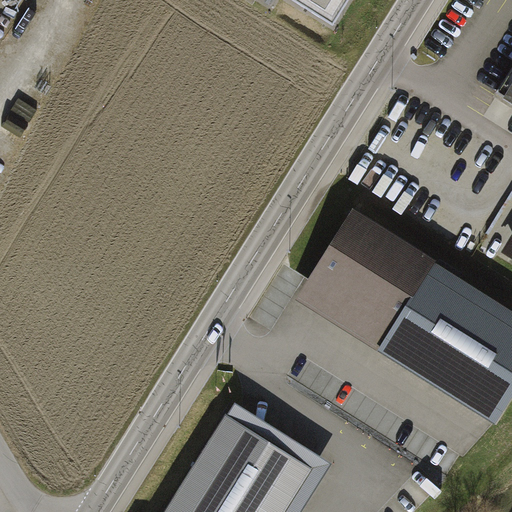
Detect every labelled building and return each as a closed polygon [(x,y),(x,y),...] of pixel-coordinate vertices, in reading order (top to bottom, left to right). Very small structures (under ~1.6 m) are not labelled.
[(349,0),(290,0),(334,26),(349,0)] [(511,73),(496,100),(511,110),(511,73)] [(511,398),(511,317),(352,215),(310,280),(295,304),(491,430),(511,398)] [(511,238),(500,257),(511,265),(511,238)] [(282,511),(314,462),(235,413),(172,511),(282,511)]
